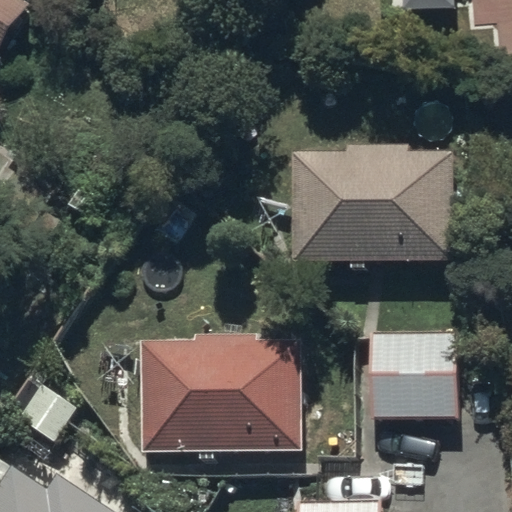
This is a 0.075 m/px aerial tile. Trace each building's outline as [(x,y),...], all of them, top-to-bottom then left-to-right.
[(0,0),(0,66),(4,70),(42,13),(22,0),(0,0)] [(511,10),(511,0),(473,0),(474,14),(511,10)] [(301,158),(302,273),(462,272),(462,151),(354,151),(354,158),(301,158)] [(0,155),(0,230),(26,247),(54,202),(19,180),(24,171),(0,155)] [(377,344),(380,428),(464,425),(461,341),(377,344)] [(203,346),(147,346),(147,458),(310,457),(310,348),(268,349),(268,343),(203,343),(203,346)] [(45,390),(23,425),(64,451),(86,416),(45,390)] [(0,511),(110,511),(63,479),(52,495),(20,472),(0,501),(0,511)]
